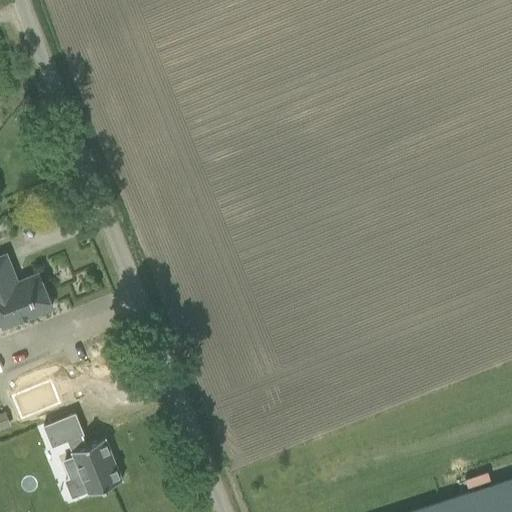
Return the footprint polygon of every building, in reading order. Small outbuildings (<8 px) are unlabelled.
[(0,326),(4,325),(4,326),(34,313),(52,306),(39,273),(17,281),(6,254),(0,255),(0,326)] [(50,380),(11,396),(20,420),(59,404),(50,380)] [(3,411),(0,412),(0,428),(9,425),(3,411)] [(75,411),(44,424),(52,444),(67,438),(74,455),(64,459),(71,477),(81,473),(89,492),(121,479),(105,437),(87,444),(82,433),(83,433),(75,411)] [(511,511),(511,479),(411,511),(511,511)]
